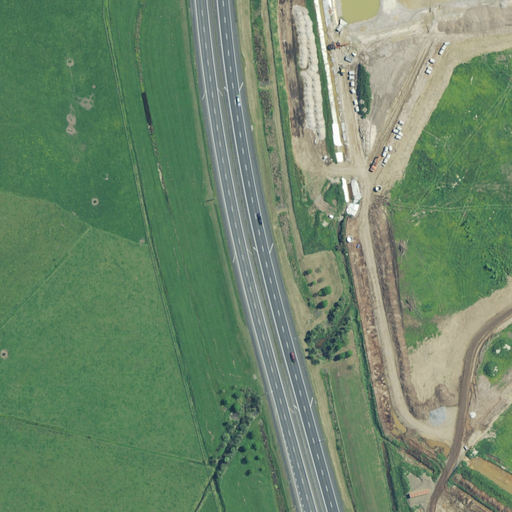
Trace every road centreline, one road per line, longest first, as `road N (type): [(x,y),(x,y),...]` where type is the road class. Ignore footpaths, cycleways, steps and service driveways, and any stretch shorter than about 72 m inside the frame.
road 1 (motorway): [(227,0),(270,279),(335,511)]
road 2 (motorway): [(312,511),(233,191),(205,0)]
